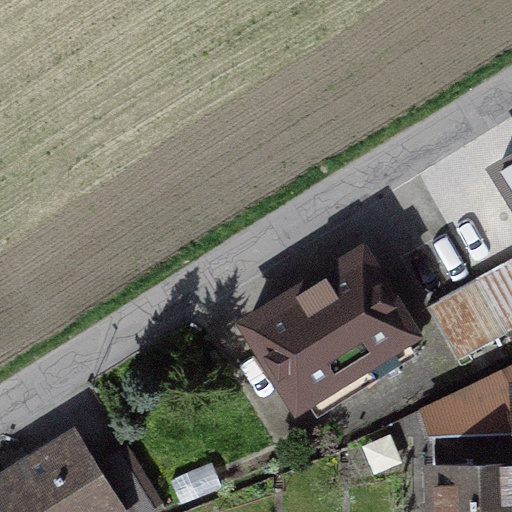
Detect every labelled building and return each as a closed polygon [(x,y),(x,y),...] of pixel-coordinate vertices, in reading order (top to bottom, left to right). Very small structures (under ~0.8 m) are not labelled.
[(511,160),(498,169),(511,190),(511,160)] [(406,333),(358,256),(246,326),(294,403),(406,333)] [(511,259),(474,281),(503,334),(511,329),(511,259)] [(474,281),(424,308),(453,362),(503,334),(474,281)] [(433,511),(511,511),(511,366),(418,413),(431,439),(433,511)] [(114,511),(71,441),(0,484),(0,511),(114,511)]
